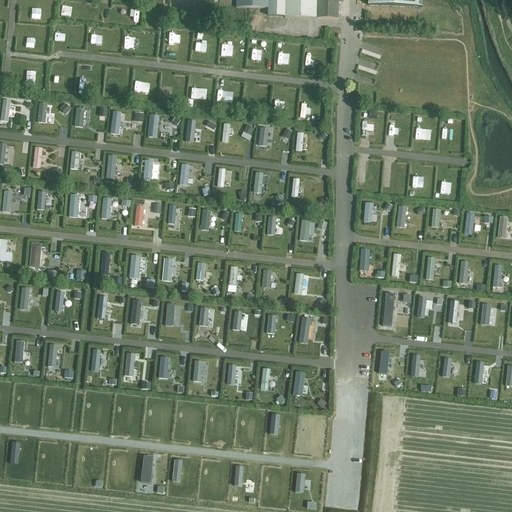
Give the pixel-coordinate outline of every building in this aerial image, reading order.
[(235,0),(236,9),(267,10),(267,9),(268,9),(268,17),(284,17),(284,19),(338,20),(338,0),(235,0)] [(11,102),(4,101),(1,122),(8,123),(9,117),(14,118),(16,108),(11,107),(11,102)] [(66,104),(61,109),(67,115),(72,109),(66,104)] [(48,106),(40,105),(38,124),(46,124),(48,106)] [(85,110),(77,109),(76,128),(83,129),(85,110)] [(122,114),(114,113),(111,135),(119,136),(122,114)] [(160,117),(151,116),(149,138),(157,139),(160,117)] [(196,122),(188,121),(186,140),(194,140),(196,122)] [(231,126),(225,125),(223,143),(229,144),(231,126)] [(247,126),(243,133),(250,137),(254,130),(247,126)] [(269,130),(262,129),(260,149),(267,150),(269,130)] [(287,130),(283,136),(288,139),(292,133),(287,130)] [(323,134),(319,139),(323,142),(327,137),(323,134)] [(36,149),(33,169),(41,170),(43,150),(36,149)] [(80,154),(72,153),(71,170),(78,171),(80,154)] [(117,158),(109,157),(108,174),(115,175),(117,158)] [(154,162),(146,162),(144,181),(152,181),(154,162)] [(191,167),(183,166),(180,187),(189,188),(191,167)] [(60,170),(53,172),(54,179),(62,178),(60,170)] [(264,175),(257,174),(254,195),(262,196),(264,175)] [(300,180),(294,180),(292,199),(298,199),(299,194),(304,194),(305,188),(299,188),(300,180)] [(13,193),(5,192),(3,213),(11,214),(13,193)] [(54,196),(46,195),(44,216),(52,217),(54,196)] [(80,197),(71,196),(70,219),(79,219),(80,197)] [(113,201),(104,200),(102,220),(111,221),(113,201)] [(382,206),(373,205),(371,226),(379,227),(382,206)] [(145,208),(138,207),(135,227),(143,228),(145,208)] [(177,208),(171,207),(169,225),(175,226),(177,208)] [(408,209),(399,208),(397,229),(406,230),(408,209)] [(422,208),(417,212),(420,217),(426,213),(422,208)] [(212,212),(204,211),(202,231),(210,232),(212,212)] [(441,211),(434,211),(433,229),(440,229),(441,211)] [(474,215),(467,214),(465,227),(472,228),(474,215)] [(276,219),(269,219),(268,236),(275,237),(276,219)] [(311,222),(303,222),(301,242),(309,243),(311,222)] [(320,222),(318,229),(325,231),(327,224),(320,222)] [(8,242),(1,241),(0,246),(0,262),(12,263),(13,255),(7,254),(8,242)] [(42,246),(33,245),(30,269),(40,270),(42,246)] [(79,250),(70,249),(67,273),(77,274),(79,250)] [(375,252),(366,251),(364,273),(372,274),(375,252)] [(112,255),(103,254),(100,278),(110,279),(112,255)] [(410,257),(402,255),(399,277),(407,278),(410,257)] [(142,258),(133,257),(130,280),(139,281),(142,258)] [(174,261),(165,260),(163,283),(172,284),(174,261)] [(446,261),(437,260),(434,282),(443,283),(446,261)] [(478,264),(469,263),(466,285),(475,286),(478,264)] [(206,265),(199,264),(197,282),(204,282),(206,265)] [(511,268),(503,267),(500,289),(509,290),(511,268)] [(239,269),(232,268),(230,287),(237,287),(239,269)] [(272,273),(265,272),(263,289),(271,290),(272,273)] [(78,273),(77,281),(84,282),(85,274),(78,273)] [(305,276),(298,275),(295,295),(303,296),(305,276)] [(217,288),(212,291),(214,297),(220,294),(217,288)] [(281,396),(275,400),(279,405),(285,401),(281,396)] [(322,401),(318,406),(323,410),(326,405),(322,401)]
